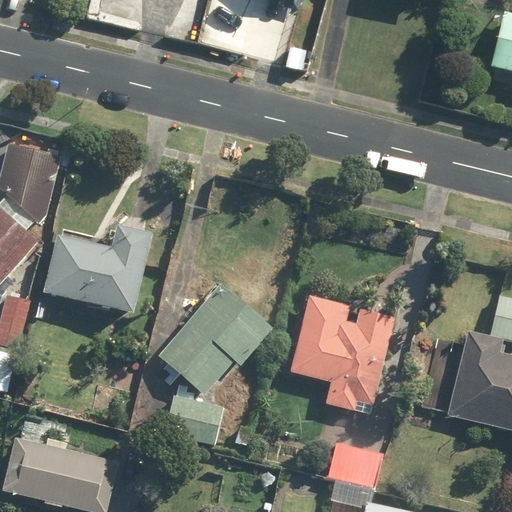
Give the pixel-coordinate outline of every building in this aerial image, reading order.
[(511,21),(499,18),(484,74),(511,81),(511,21)] [(0,171),(0,197),(34,237),(58,165),(8,148),(0,171)] [(0,288),(35,249),(0,217),(0,288)] [(52,240),(38,302),(127,322),(144,246),(110,238),(106,253),(52,240)] [(215,292),(153,360),(199,398),(227,364),(235,371),(265,333),(215,292)] [(30,301),(3,296),(0,310),(0,351),(19,356),(30,301)] [(511,303),(496,300),(486,339),(511,345),(511,303)] [(389,320),(303,302),(287,378),(327,387),(321,412),(368,422),(389,320)] [(462,338),(441,419),(511,437),(511,365),(492,360),(495,346),(462,338)] [(218,415),(170,401),(160,434),(209,448),(218,415)] [(0,497),(57,511),(100,511),(111,470),(59,457),(62,447),(10,433),(0,472),(0,497)] [(333,447),(325,482),(372,492),(379,458),(333,447)]
